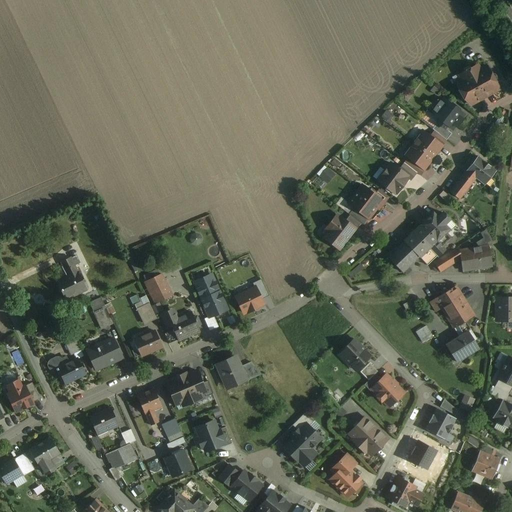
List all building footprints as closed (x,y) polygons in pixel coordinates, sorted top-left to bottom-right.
[(486,66),(479,70),(477,65),(459,75),(461,80),(455,83),(462,97),(466,95),(471,105),(499,89),(486,66)] [(458,111),(459,110),(451,104),(451,105),(443,99),(440,102),(437,100),(431,108),(434,110),(431,114),(439,120),(436,123),(444,129),(446,126),(452,130),(455,127),(456,127),(462,119),(461,119),(464,115),(458,111)] [(446,140),(451,134),(444,129),(436,123),(432,129),(436,133),(445,140),(446,140)] [(430,137),(422,131),(418,135),(418,138),(410,149),(410,154),(407,158),(408,158),(423,170),(423,169),(430,160),(430,158),(440,145),(430,137)] [(445,140),(436,133),(434,136),(432,134),(430,137),(440,145),(441,146),(445,140)] [(495,171),(477,157),(466,171),(475,178),(484,185),(495,171)] [(406,165),(403,163),(404,164),(416,173),(420,176),(424,170),(423,169),(423,170),(408,158),(407,158),(406,160),(408,162),(406,165)] [(399,170),(390,163),(384,171),(385,176),(379,182),(394,194),(395,193),(396,193),(407,178),(406,177),(407,176),(399,170)] [(410,180),(416,173),(405,165),(404,164),(399,170),(407,176),(406,177),(407,178),(410,180)] [(328,167),(321,176),(329,182),(336,173),(328,167)] [(475,178),(466,171),(457,182),(467,189),(475,178)] [(457,182),(449,192),(459,199),(467,189),(457,182)] [(362,186),(348,204),(353,208),(367,219),(381,201),(382,201),(374,195),(362,186)] [(388,197),(379,190),(374,195),(382,201),(381,201),(383,203),(388,197)] [(367,219),(353,208),(348,214),(349,215),(360,224),(363,225),(367,219)] [(437,218),(433,213),(420,226),(421,226),(436,242),(436,241),(445,233),(448,229),(444,225),(437,218)] [(449,220),(442,213),(437,218),(444,225),(449,220)] [(344,221),(336,215),(327,227),(328,232),(324,236),(339,248),(354,229),(344,221)] [(355,230),(360,224),(349,215),(344,221),(354,229),(355,230)] [(421,226),(404,242),(418,257),(428,248),(436,256),(438,258),(445,250),(442,247),(436,241),(436,242),(421,226)] [(492,240),(485,230),(480,233),(483,238),(486,244),(486,243),(492,240)] [(445,233),(436,241),(442,247),(450,238),(445,233)] [(483,238),(476,243),(479,247),(459,251),(458,251),(460,259),(462,272),(492,267),(488,246),(486,243),(486,244),(483,238)] [(404,242),(388,258),(402,273),(418,257),(404,242)] [(458,247),(433,262),(440,272),(460,259),(458,251),(459,251),(458,247)] [(428,248),(418,257),(427,265),(436,256),(428,248)] [(70,258),(60,262),(68,277),(77,273),(70,258)] [(68,277),(57,282),(65,299),(73,295),(74,296),(86,290),(78,272),(77,273),(68,277)] [(162,275),(146,282),(155,304),(172,296),(162,275)] [(211,276),(195,283),(202,300),(219,293),(211,276)] [(269,296),(261,279),(252,284),(254,288),(255,288),(261,300),(269,296)] [(456,286),(434,299),(440,309),(445,316),(466,302),(456,286)] [(254,288),(235,297),(243,313),(247,312),(247,313),(259,307),(259,306),(263,304),(261,300),(255,288),(254,288)] [(219,293),(202,300),(210,316),(226,309),(219,293)] [(157,319),(148,294),(139,297),(138,294),(133,296),(143,324),(157,319)] [(511,298),(496,299),(496,309),(499,312),(499,320),(511,320),(511,298)] [(412,299),(402,305),(408,314),(417,308),(412,299)] [(440,309),(434,299),(429,302),(435,312),(440,309)] [(466,302),(445,316),(453,329),(454,328),(465,322),(474,315),(466,302)] [(104,305),(92,311),(99,327),(112,322),(104,305)] [(173,310),(162,315),(169,331),(172,329),(169,322),(177,319),(173,310)] [(177,319),(169,322),(172,329),(177,341),(198,332),(196,326),(193,318),(191,313),(177,319)] [(465,322),(454,328),(459,337),(445,345),(456,362),(478,348),(467,331),(470,330),(465,322)] [(425,326),(415,332),(421,342),(432,336),(425,326)] [(169,331),(163,333),(168,344),(177,341),(172,329),(169,331)] [(154,332),(134,340),(141,356),(160,348),(154,332)] [(72,337),(65,341),(67,344),(64,345),(70,356),(80,351),(75,340),(73,341),(72,337)] [(112,339),(87,351),(96,370),(114,361),(112,358),(120,355),(112,339)] [(354,339),(339,354),(338,356),(347,366),(351,363),(357,369),(370,356),(354,339)] [(56,356),(55,357),(47,360),(48,362),(47,365),(49,369),(52,370),(55,370),(56,371),(56,370),(58,373),(59,372),(57,368),(68,363),(65,357),(62,358),(61,358),(60,357),(59,357),(57,357),(56,356)] [(233,357),(216,365),(222,379),(224,378),(227,386),(243,379),(238,368),(233,357)] [(511,385),(511,359),(509,357),(505,364),(504,363),(500,370),(501,371),(497,377),(499,378),(511,385)] [(68,363),(57,368),(59,372),(65,384),(85,374),(77,359),(68,363)] [(260,374),(251,362),(238,368),(243,379),(245,378),(247,380),(260,374)] [(369,363),(359,372),(368,381),(374,374),(377,372),(369,363)] [(201,383),(196,371),(186,375),(192,389),(185,392),(189,403),(200,399),(198,395),(204,393),(205,396),(212,393),(207,381),(201,383)] [(368,381),(364,385),(370,391),(371,389),(380,380),(374,374),(368,381)] [(192,389),(186,375),(180,378),(179,376),(173,378),(173,380),(167,383),(173,397),(172,397),(175,405),(183,402),(184,405),(189,403),(185,392),(192,389)] [(380,380),(371,389),(377,395),(377,398),(379,401),(382,401),(388,407),(403,393),(385,375),(380,380)] [(511,387),(511,385),(499,378),(494,387),(508,395),(511,387)] [(11,393),(7,395),(15,412),(23,409),(24,409),(29,407),(28,406),(34,403),(33,402),(25,386),(22,388),(18,380),(7,385),(11,393)] [(32,383),(25,386),(33,402),(40,399),(32,383)] [(508,395),(494,387),(490,394),(501,400),(502,400),(504,401),(508,395)] [(153,389),(137,396),(144,413),(145,413),(151,425),(158,422),(152,410),(160,406),(153,389)] [(460,407),(471,411),(476,398),(465,393),(460,407)] [(457,411),(443,399),(439,407),(455,415),(457,411)] [(504,401),(502,400),(501,400),(492,418),(497,421),(496,423),(506,428),(507,426),(511,429),(511,404),(507,402),(507,403),(504,401)] [(110,408),(89,417),(96,433),(108,428),(109,430),(118,426),(110,408)] [(455,419),(436,408),(432,415),(432,414),(428,422),(428,423),(425,429),(444,440),(448,433),(452,425),(455,419)] [(312,423),(304,414),(292,425),(297,430),(297,429),(298,430),(305,423),(308,426),(312,423)] [(364,417),(348,434),(353,438),(351,440),(364,453),(366,451),(371,456),(387,439),(364,417)] [(174,418),(160,424),(166,438),(180,431),(174,418)] [(196,428),(205,452),(223,445),(218,430),(214,421),(196,428)] [(308,426),(305,423),(298,430),(297,429),(297,430),(293,434),(294,436),(283,447),(297,461),(298,460),(303,466),(315,454),(310,448),(320,438),(308,426)] [(225,427),(218,430),(223,445),(223,447),(231,444),(225,427)] [(130,429),(120,433),(126,445),(130,444),(135,441),(130,429)] [(102,448),(97,436),(90,439),(96,450),(102,448)] [(49,438),(29,450),(35,460),(39,465),(45,475),(54,469),(48,459),(58,454),(49,438)] [(407,459),(425,470),(436,451),(418,441),(407,459)] [(126,445),(105,455),(106,459),(107,458),(111,468),(112,468),(114,467),(115,469),(116,469),(137,459),(130,444),(126,445)] [(35,460),(29,450),(24,453),(30,463),(35,460)] [(165,459),(172,477),(191,469),(183,451),(165,459)] [(24,453),(13,459),(20,471),(31,464),(30,463),(24,453)] [(354,476),(348,470),(355,463),(346,454),(334,466),(339,471),(329,480),(346,497),(360,483),(358,481),(360,479),(356,475),(354,476)] [(489,458),(478,454),(472,469),(492,477),(495,471),(496,472),(499,465),(497,464),(498,462),(493,460),(494,459),(489,457),(489,458)] [(20,471),(13,459),(0,467),(0,481),(1,483),(4,481),(6,484),(22,475),(20,471)] [(121,477),(116,469),(115,469),(114,467),(112,468),(111,468),(108,470),(115,481),(121,477)] [(261,486),(243,471),(231,486),(249,501),(261,486)] [(412,484),(398,477),(387,498),(404,508),(408,501),(417,506),(423,495),(420,493),(414,490),(416,486),(412,484)] [(425,485),(415,479),(412,484),(416,486),(414,490),(420,493),(425,485)] [(174,490),(155,510),(157,511),(168,511),(170,511),(191,511),(194,509),(174,490)] [(260,509),(257,511),(284,511),(290,506),(283,500),(284,500),(279,496),(278,497),(272,492),(259,509),(260,509)] [(477,511),(481,504),(470,500),(471,498),(463,495),(462,497),(458,495),(453,508),(459,510),(458,511),(477,511)] [(202,511),(208,506),(199,498),(195,502),(200,506),(194,511),(202,511)] [(105,511),(106,511),(95,500),(83,511),(105,511)]
